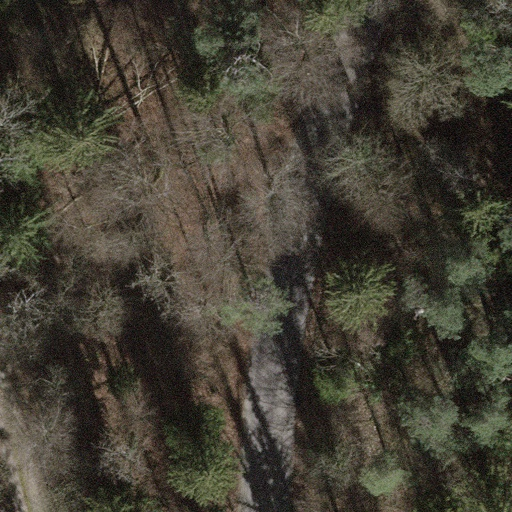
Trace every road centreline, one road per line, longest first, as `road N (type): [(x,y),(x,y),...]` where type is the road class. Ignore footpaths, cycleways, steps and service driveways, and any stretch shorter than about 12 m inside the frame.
road 1 (tertiary): [(377,0),(281,448),(282,511)]
road 2 (track): [(0,366),(48,511)]
